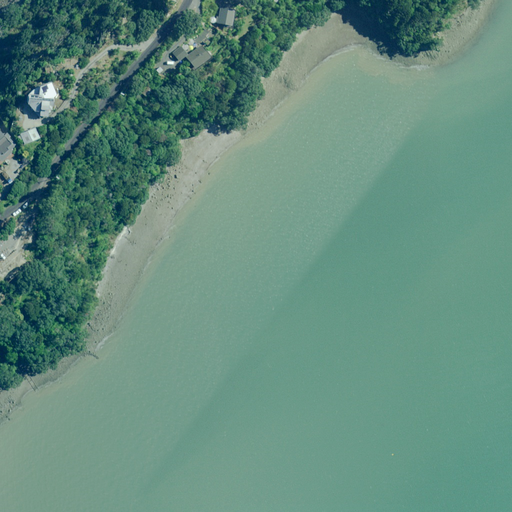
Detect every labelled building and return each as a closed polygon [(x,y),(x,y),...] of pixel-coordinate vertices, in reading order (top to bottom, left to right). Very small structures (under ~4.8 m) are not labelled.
[(220,8),(218,17),(216,24),(231,27),(234,11),(220,8)] [(200,41),(207,34),(202,30),(195,37),(200,41)] [(187,54),(180,46),(171,53),(178,62),(187,54)] [(208,58),(200,46),(185,57),(193,69),(208,58)] [(48,111),(52,111),(53,97),(56,95),(50,83),(23,96),(22,110),(30,111),(30,118),(47,119),(48,111)] [(39,138),(34,128),(17,135),(19,141),(21,140),(24,145),(39,138)] [(0,162),(12,153),(10,150),(16,145),(7,133),(3,136),(0,131),(0,162)] [(19,163),(14,159),(7,166),(12,171),(19,163)]
